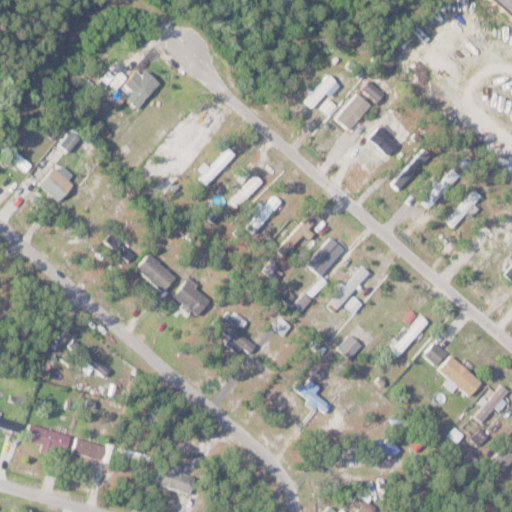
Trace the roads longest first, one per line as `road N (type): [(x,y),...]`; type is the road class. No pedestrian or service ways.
road 1 (residential): [(182,40),(184,65),(511,346)]
road 2 (residential): [(293,511),(288,486),(267,458),(0,227)]
